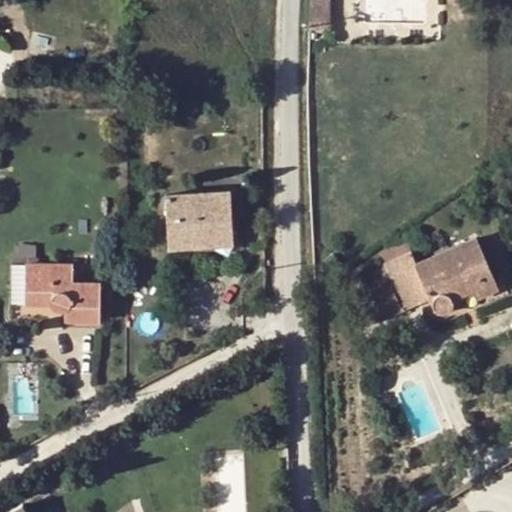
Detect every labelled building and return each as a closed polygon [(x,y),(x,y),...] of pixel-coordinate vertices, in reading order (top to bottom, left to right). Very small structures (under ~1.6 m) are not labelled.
[(326,0),(304,0),(305,2),(305,31),(326,31),(326,0)] [(232,235),(230,193),(164,197),(168,250),(199,247),(198,237),(232,235)] [(198,237),(199,247),(233,245),(232,235),(198,237)] [(387,270),(392,282),(387,284),(399,313),(432,299),(431,302),(432,305),(433,310),(438,314),(445,314),(451,312),(454,309),(455,306),(455,302),(454,300),(454,297),(453,296),(451,295),(472,287),(475,293),(477,298),(496,290),(474,240),(417,265),(407,241),(380,253),(385,265),(371,273),(374,278),(382,272),(387,270)] [(26,265),(11,264),(11,305),(24,306),(26,265)] [(71,265),(37,264),(26,265),(24,306),(53,306),(55,308),(56,309),(59,310),(64,311),(63,322),(99,322),(99,284),(71,284),(71,265)] [(382,272),(387,284),(392,282),(387,270),(382,272)] [(399,313),(387,284),(367,292),(379,321),(399,313)] [(455,302),(475,293),(472,287),(451,295),(453,296),(454,297),(454,300),(455,302)] [(127,442),(89,462),(102,486),(139,466),(127,442)]
